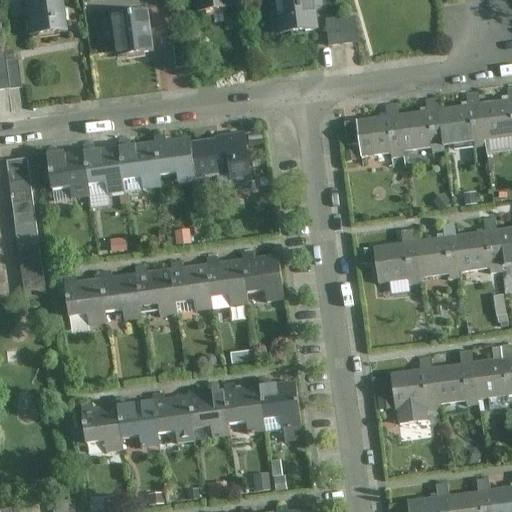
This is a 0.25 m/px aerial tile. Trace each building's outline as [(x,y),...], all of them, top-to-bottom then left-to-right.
[(67,30),(63,0),(24,0),(29,35),(67,30)] [(233,7),(231,0),(197,0),(199,12),(233,7)] [(322,34),(317,0),(277,0),(283,39),(322,34)] [(153,51),(148,6),(113,10),(119,55),(153,51)] [(342,21),(346,47),(361,45),(357,18),(342,21)] [(342,21),(328,23),(332,50),(346,47),(342,21)] [(164,70),(176,68),(173,40),(172,31),(161,33),(164,70)] [(190,39),(173,40),(176,68),(193,67),(190,39)] [(0,90),(10,89),(6,60),(5,50),(0,50),(0,90)] [(18,58),(6,60),(10,89),(22,87),(18,58)] [(508,99),(479,102),(483,140),(511,135),(511,86),(507,88),(508,99)] [(439,108),(443,144),(473,140),(474,147),(484,146),(483,140),(479,102),(478,93),(466,94),(466,104),(439,108)] [(425,110),(403,112),(406,150),(431,147),(432,152),(444,151),(443,144),(439,108),(438,97),(425,98),(425,110)] [(402,151),(406,150),(403,112),(397,113),(397,103),(385,104),(385,115),(356,120),(361,156),(390,153),(390,158),(403,156),(402,151)] [(245,134),(192,140),(197,177),(231,173),(234,191),(252,189),(245,134)] [(192,136),(156,141),(160,173),(177,171),(179,184),(198,182),(197,177),(192,140),(192,136)] [(156,141),(120,145),(124,177),(142,175),(143,189),(162,186),(160,173),(156,141)] [(120,145),(85,150),(89,182),(106,180),(107,193),(126,192),(124,177),(120,145)] [(90,196),(89,182),(85,150),(48,155),(52,187),(71,185),(73,198),(90,196)] [(46,296),(27,159),(6,162),(25,299),(46,296)] [(456,235),(461,271),(488,267),(489,274),(503,272),(502,265),(497,229),(496,219),(484,220),(485,231),(456,235)] [(443,237),(414,240),(419,277),(447,273),(448,279),(462,278),(461,271),(456,235),(454,223),(442,225),(443,237)] [(511,227),(497,229),(502,265),(511,263),(511,227)] [(420,284),(419,277),(414,240),(413,229),(400,231),(401,242),(372,246),(377,282),(408,279),(409,286),(420,284)] [(245,261),(249,293),(267,291),(269,302),(286,300),(281,256),(245,261)] [(245,261),(209,265),(213,298),(233,295),(234,307),(251,304),(249,293),(245,261)] [(173,269),(177,302),(195,300),(196,312),(214,309),(213,298),(209,265),(173,269)] [(173,269),(138,274),(142,307),(160,304),(162,316),(179,315),(177,302),(173,269)] [(138,274),(102,278),(106,311),(124,309),(126,321),(144,318),(142,307),(138,274)] [(65,283),(69,315),(88,313),(90,326),(108,324),(106,311),(102,278),(65,283)] [(473,363),(477,401),(511,397),(511,345),(501,347),(502,359),(473,363)] [(460,364),(432,367),(436,405),(477,401),(473,363),(472,351),(459,352),(460,364)] [(426,406),(436,405),(432,367),(431,357),(419,358),(419,368),(391,372),(397,426),(428,421),(426,406)] [(262,387),(266,418),(283,416),(286,442),(304,440),(298,382),(262,387)] [(262,387),(226,391),(231,426),(248,423),(249,434),(268,432),(266,418),(262,387)] [(191,396),(196,430),(213,429),(213,438),(232,437),(231,426),(226,391),(191,396)] [(191,396),(155,400),(159,435),(176,433),(176,444),(197,442),(196,430),(191,396)] [(118,405),(123,439),(141,437),(143,448),(161,447),(159,435),(155,400),(118,405)] [(123,439),(118,405),(82,409),(87,444),(105,441),(107,453),(124,451),(123,439)] [(256,491),(285,489),(284,474),(255,476),(256,491)] [(448,496),(450,511),(492,511),(489,490),(488,479),(476,480),(478,491),(448,496)] [(436,497),(407,501),(408,511),(450,511),(448,496),(447,483),(435,484),(436,497)] [(511,511),(511,487),(489,490),(492,511),(511,511)] [(76,511),(75,500),(51,503),(52,511),(76,511)]
